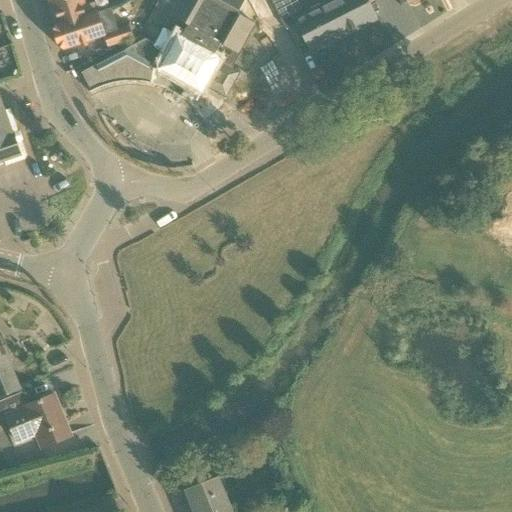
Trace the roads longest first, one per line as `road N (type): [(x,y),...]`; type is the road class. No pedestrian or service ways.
road 1 (unclassified): [(115,180),(199,187),(242,152),(509,0)]
road 2 (secondary): [(153,511),(119,435),(81,305),(61,275)]
road 3 (secondary): [(115,180),(63,109),(20,0)]
